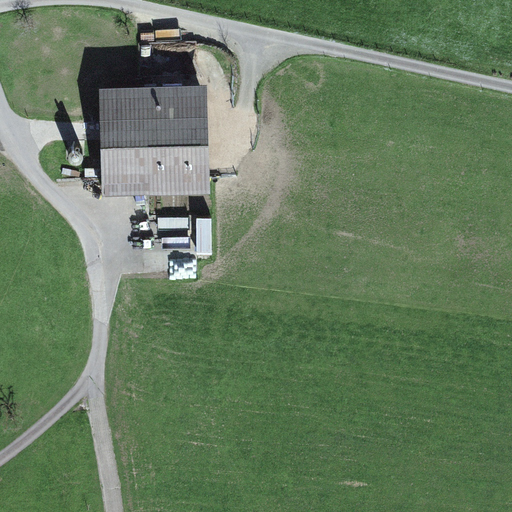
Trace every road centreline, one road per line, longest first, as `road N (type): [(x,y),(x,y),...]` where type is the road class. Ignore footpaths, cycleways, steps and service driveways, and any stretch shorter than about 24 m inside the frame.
road 1 (track): [(0,17),(58,5),(143,12),(511,97)]
road 2 (track): [(115,511),(87,242),(10,155),(0,129)]
road 3 (track): [(0,460),(98,369)]
